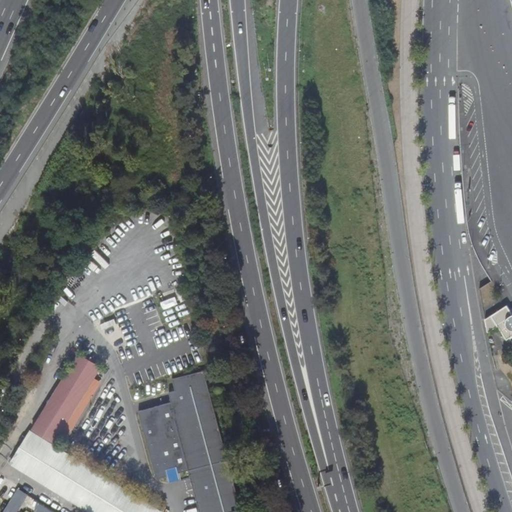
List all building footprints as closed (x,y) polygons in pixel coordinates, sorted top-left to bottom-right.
[(511,312),(507,305),(485,318),(488,332),(498,326),(507,339),(510,338),(511,341),(511,312)] [(182,320),(141,332),(144,343),(167,337),(181,386),(157,393),(161,407),(185,400),(189,415),(193,429),(168,436),(170,443),(195,436),(199,447),(213,443),(182,320)] [(79,353),(32,429),(54,443),(100,367),(79,353)] [(30,431),(11,463),(91,511),(160,511),(161,511),(30,431)] [(189,474),(192,485),(210,480),(207,469),(217,466),(214,454),(216,453),(213,443),(174,453),(173,454),(174,458),(176,457),(180,476),(189,474)] [(18,489),(4,511),(17,511),(28,495),(18,489)] [(53,511),(38,503),(35,511),(36,511),(53,511)]
